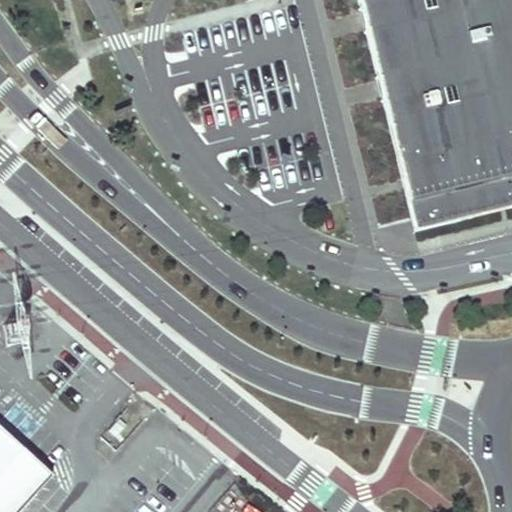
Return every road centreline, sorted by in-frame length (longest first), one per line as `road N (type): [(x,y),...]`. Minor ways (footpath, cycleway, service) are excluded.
road 1 (tertiary): [(511,351),(429,352),(311,322),(196,251),(0,79)]
road 2 (tertiary): [(0,156),(208,337),(269,373),(419,408),(489,442)]
road 3 (residential): [(0,218),(346,511)]
